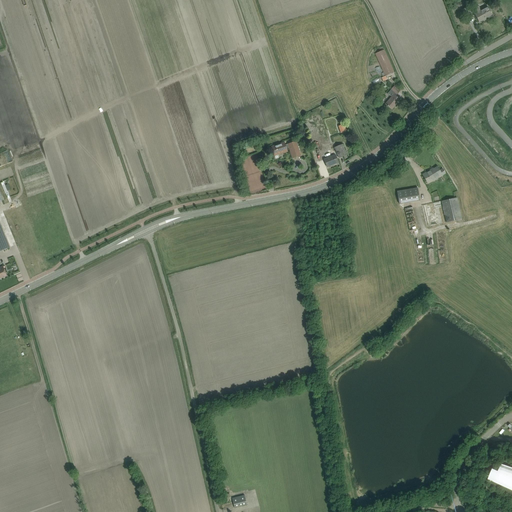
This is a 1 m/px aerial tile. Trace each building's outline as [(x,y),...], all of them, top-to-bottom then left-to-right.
[(473,16),(468,6),(462,10),(467,19),(473,16)] [(478,6),(473,9),(476,14),(475,14),(477,17),(479,22),(486,18),(487,18),(492,15),(491,13),(491,12),(487,6),(481,10),(478,6)] [(394,71),(384,49),(375,53),(383,72),(381,73),(383,77),(394,71)] [(388,106),(391,109),(392,109),(400,100),(395,96),(400,90),(396,87),(395,85),(388,93),(391,97),(385,104),(387,106),(388,106)] [(344,124),(338,126),(341,133),(347,131),(344,124)] [(284,142),(271,146),(273,151),(275,156),(275,159),(279,157),(278,155),(277,154),(287,150),(286,149),(286,147),(290,146),(294,158),(301,155),(299,151),(296,141),(289,144),(285,145),(284,142)] [(342,145),(335,147),(337,154),(339,157),(339,158),(347,155),(345,150),(342,145)] [(335,155),(324,159),(327,167),(338,162),(336,158),(339,157),(337,154),(335,155)] [(433,180),(433,181),(446,174),(443,169),(440,171),(437,167),(430,171),(430,170),(422,175),(428,183),(433,180)] [(419,197),(418,193),(418,188),(397,191),(399,204),(413,202),(420,201),(419,197)] [(457,197),(441,201),(442,207),(446,223),(462,219),(457,197)] [(419,206),(410,206),(412,229),(420,228),(419,206)] [(0,223),(0,250),(9,247),(0,223)] [(492,471),(488,479),(511,490),(511,467),(502,464),(500,467),(499,469),(499,471),(493,469),(492,471)] [(245,495),(232,498),(235,508),(247,505),(245,495)]
